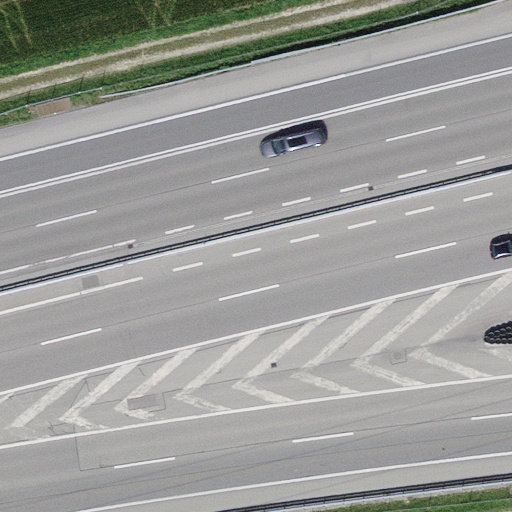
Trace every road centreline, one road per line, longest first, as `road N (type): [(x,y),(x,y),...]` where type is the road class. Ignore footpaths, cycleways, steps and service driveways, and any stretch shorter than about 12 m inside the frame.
road 1 (motorway): [(511,51),(0,176)]
road 2 (motorway): [(511,110),(0,234)]
road 3 (motorway): [(0,353),(511,229)]
road 4 (motorway): [(0,487),(511,413)]
road 5 (track): [(357,0),(0,90)]
